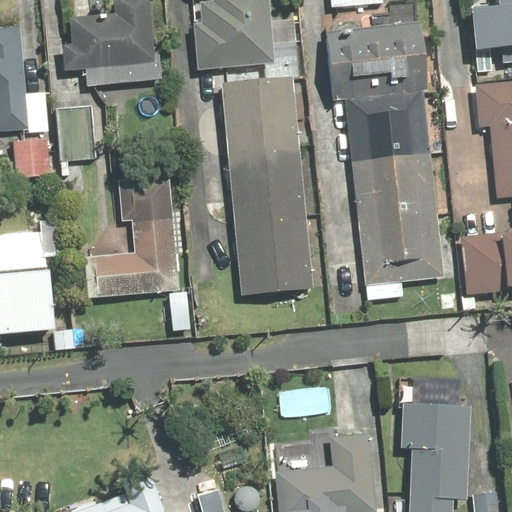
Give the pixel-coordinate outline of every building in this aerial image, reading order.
[(152,54),(147,0),(111,0),(113,14),(68,18),(70,45),(58,46),(60,72),(85,70),(86,86),(160,80),(157,54),(152,54)] [(275,66),(268,0),(210,0),(211,3),(199,4),(201,25),(193,26),(197,73),(275,66)] [(382,0),(328,0),(330,9),(383,4),(382,0)] [(511,0),(494,0),(495,5),(469,8),(473,52),(499,50),(501,66),(511,64),(511,0)] [(420,21),(325,32),(332,101),(427,91),(420,21)] [(0,135),(27,133),(17,26),(0,27),(0,135)] [(293,76),(219,83),(239,298),(313,291),(293,76)] [(511,82),(473,86),(477,129),(488,128),(494,199),(511,196),(511,82)] [(424,92),(343,101),(364,288),(444,279),(424,92)] [(92,107),(55,110),(59,161),(96,158),(92,107)] [(40,140),(6,141),(7,179),(42,177),(40,140)] [(134,254),(83,259),(86,299),(179,291),(171,204),(130,207),(134,254)] [(511,232),(459,237),(465,296),(511,292),(511,232)] [(47,270),(0,274),(0,334),(53,330),(47,270)] [(469,407),(402,404),(400,451),(409,451),(405,511),(450,511),(451,501),(465,502),(469,407)] [(332,466),(274,472),(277,511),(374,511),(367,433),(329,437),(332,466)] [(126,496),(78,511),(162,511),(149,470),(121,479),(126,496)] [(493,511),(491,491),(466,493),(468,511),(493,511)]
